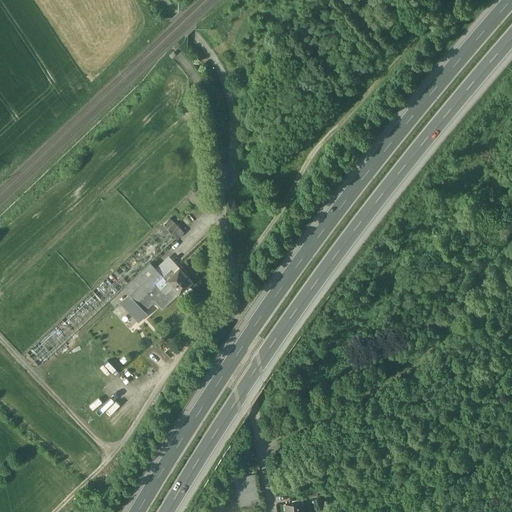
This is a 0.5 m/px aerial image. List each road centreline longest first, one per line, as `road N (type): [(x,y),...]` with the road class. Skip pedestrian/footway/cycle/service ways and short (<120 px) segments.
road 1 (motorway): [(506,0),(263,314),(134,511)]
road 2 (motorway): [(160,511),(287,317),(511,32)]
road 3 (track): [(232,279),(355,110),(450,0)]
road 4 (residential): [(217,179),(269,511)]
road 5 (track): [(206,100),(0,293)]
road 6 (track): [(180,357),(115,453),(0,335)]
road 7 (track): [(178,55),(207,103),(217,179)]
